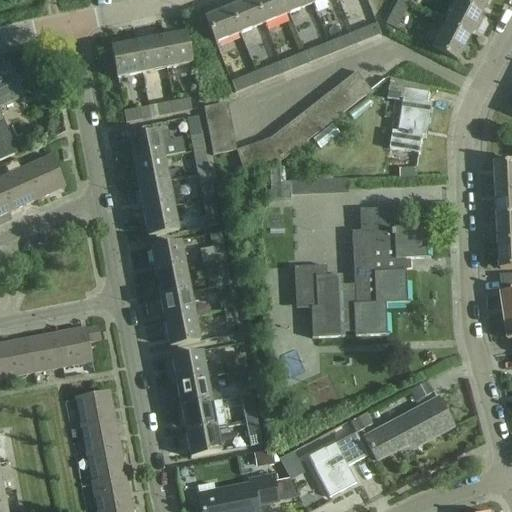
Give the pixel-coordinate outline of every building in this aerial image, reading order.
[(287,16),(280,0),(256,0),(253,1),(263,26),(287,16)] [(312,6),(309,0),(280,0),(287,16),(312,6)] [(489,0),(459,0),(457,4),(481,16),(489,0)] [(263,26),(253,1),(229,11),(239,36),(263,26)] [(395,31),(408,8),(397,3),(385,26),(395,31)] [(481,16),(457,4),(445,27),(469,40),(481,16)] [(215,46),(239,36),(229,11),(205,21),(215,46)] [(433,51),(457,63),(469,40),(445,27),(433,51)] [(373,39),(369,28),(351,35),(355,46),(373,39)] [(160,40),(167,70),(192,65),(186,35),(160,40)] [(349,49),(349,48),(344,38),(327,45),(331,56),(349,49)] [(167,70),(160,40),(136,45),(142,75),(167,70)] [(136,45),(111,50),(117,80),(126,78),(142,75),(136,45)] [(325,58),(320,48),(303,55),(307,65),(325,58)] [(300,68),(296,57),(279,64),(283,75),(300,68)] [(0,162),(17,155),(0,115),(0,109),(23,100),(8,65),(0,68),(0,162)] [(276,78),(276,77),(272,67),(254,74),(259,85),(276,78)] [(345,98),(363,84),(356,74),(337,88),(345,98)] [(252,87),(248,77),(230,84),(235,95),(252,87)] [(345,98),(352,107),(371,93),(363,84),(345,98)] [(327,96),(342,115),(352,107),(345,98),(337,88),(327,96)] [(389,90),(387,101),(403,103),(398,134),(393,134),(390,151),(419,155),(422,130),(427,131),(431,107),(426,106),(428,95),(400,90),(400,91),(389,90)] [(318,103),(333,123),(342,115),(327,96),(318,103)] [(168,116),(189,111),(187,100),(165,104),(168,116)] [(308,111),(323,130),(333,123),(318,103),(308,111)] [(168,116),(165,104),(144,109),(146,120),(168,116)] [(226,105),(203,110),(205,122),(229,117),(226,105)] [(144,109),(122,113),(124,124),(146,120),(144,109)] [(299,118),(314,137),(323,130),(308,111),(299,118)] [(229,117),(205,122),(207,133),(231,129),(229,117)] [(290,125),(305,144),(314,137),(299,118),(290,125)] [(187,121),(193,154),(204,152),(198,119),(187,121)] [(280,132),(295,152),(305,144),(290,125),(280,132)] [(231,129),(207,133),(210,145),(233,140),(231,129)] [(282,162),(286,159),(295,152),(280,132),(270,140),(282,162)] [(128,140),(133,165),(164,160),(159,135),(128,140)] [(233,140),(210,145),(211,150),(212,157),(236,153),(233,140)] [(267,167),(269,166),(282,162),(270,140),(259,144),(267,167)] [(248,148),(256,171),(267,167),(259,144),(248,148)] [(244,175),(256,171),(248,148),(236,153),(244,175)] [(209,176),(204,152),(193,154),(198,178),(209,176)] [(63,190),(49,157),(22,169),(37,202),(63,190)] [(133,165),(138,190),(169,184),(169,183),(179,181),(177,171),(167,173),(164,160),(133,165)] [(511,164),(495,165),(496,192),(511,191),(511,164)] [(22,169),(0,179),(0,190),(10,214),(37,202),(22,169)] [(198,178),(203,203),(214,200),(209,176),(198,178)] [(138,190),(143,214),(174,208),(169,184),(138,190)] [(0,218),(10,214),(0,190),(0,218)] [(511,191),(496,192),(497,218),(511,217),(511,191)] [(219,226),(214,200),(203,203),(208,228),(219,226)] [(179,233),(174,208),(143,214),(148,239),(179,233)] [(341,287),(341,277),(326,278),(325,268),(293,269),(295,301),(305,301),(305,311),(310,311),(312,341),(344,339),(343,333),(354,333),(354,339),(388,337),(388,336),(386,336),(384,306),(409,305),(409,303),(406,304),(405,273),(402,273),(402,261),(428,260),(428,258),(426,259),(425,228),(393,230),(392,210),(358,212),(359,233),(351,234),(354,287),(341,287)] [(511,243),(511,217),(497,218),(499,244),(511,243)] [(511,243),(499,244),(500,270),(511,269),(511,243)] [(156,276),(186,270),(181,245),(151,251),(156,276)] [(212,247),(215,265),(226,262),(223,245),(212,247)] [(226,262),(215,265),(218,280),(229,278),(226,262)] [(161,301),(191,295),(186,270),(156,276),(161,301)] [(511,276),(500,277),(499,277),(502,294),(501,294),(501,296),(505,318),(511,316),(511,276)] [(221,296),(225,313),(236,311),(232,294),(221,296)] [(165,325),(196,319),(191,295),(161,301),(165,325)] [(239,327),(236,311),(225,313),(228,329),(239,327)] [(196,319),(165,325),(170,350),(201,344),(196,319)] [(88,348),(87,345),(84,332),(84,330),(55,335),(62,370),(91,365),(88,348)] [(92,330),(84,332),(87,345),(99,343),(96,330),(92,330)] [(55,335),(27,341),(34,376),(62,370),(55,335)] [(34,376),(27,341),(0,345),(0,353),(5,381),(34,376)] [(177,386),(215,379),(222,377),(220,365),(205,368),(203,355),(172,361),(177,386)] [(234,358),(237,374),(248,372),(245,356),(234,358)] [(253,396),(248,372),(237,374),(242,399),(253,396)] [(215,379),(177,386),(182,411),(212,405),(220,403),(215,379)] [(418,388),(410,392),(409,393),(415,403),(423,399),(424,399),(425,399),(425,398),(433,394),(427,383),(419,388),(419,387),(418,388)] [(80,430),(115,424),(109,395),(74,402),(80,430)] [(242,399),(246,423),(257,421),(253,396),(242,399)] [(418,447),(454,428),(440,402),(366,442),(377,462),(415,442),(418,447)] [(212,405),(182,411),(187,435),(217,429),(225,427),(220,403),(212,405)] [(366,417),(359,420),(351,424),(357,435),(372,427),(366,417)] [(262,445),(257,421),(246,423),(251,447),(262,445)] [(115,424),(80,430),(85,459),(120,452),(115,424)] [(217,429),(187,435),(192,460),(222,454),(217,429)] [(357,487),(348,470),(369,458),(357,435),(310,460),(314,469),(314,470),(331,500),(357,487)] [(276,457),(294,458),(294,445),(276,444),(276,457)] [(120,452),(85,459),(91,487),(126,480),(120,452)] [(301,485),(314,484),(313,470),(300,471),(301,485)] [(214,486),(198,489),(200,501),(202,511),(256,511),(255,508),(277,503),(276,498),(290,495),(288,484),(274,486),(272,478),(250,482),(251,488),(215,495),(214,486)] [(126,480),(91,487),(95,511),(112,511),(131,508),(126,480)]
